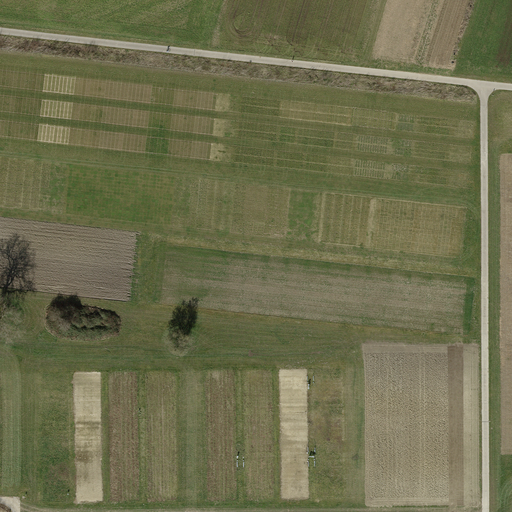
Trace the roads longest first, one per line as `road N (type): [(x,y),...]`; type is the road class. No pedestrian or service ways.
road 1 (track): [(0,32),(511,90)]
road 2 (track): [(483,87),(485,511)]
